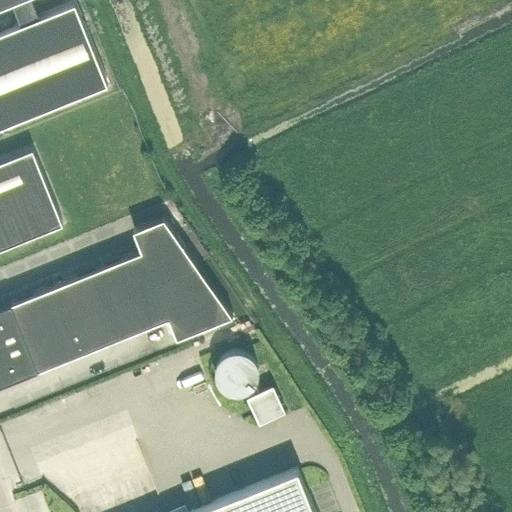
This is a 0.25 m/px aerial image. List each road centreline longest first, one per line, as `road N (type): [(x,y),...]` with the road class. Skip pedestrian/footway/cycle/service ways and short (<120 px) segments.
road 1 (unknown): [(0,462),(102,417),(166,444),(274,446),(312,457),(346,511)]
road 2 (unclassified): [(0,143),(133,112),(272,0)]
